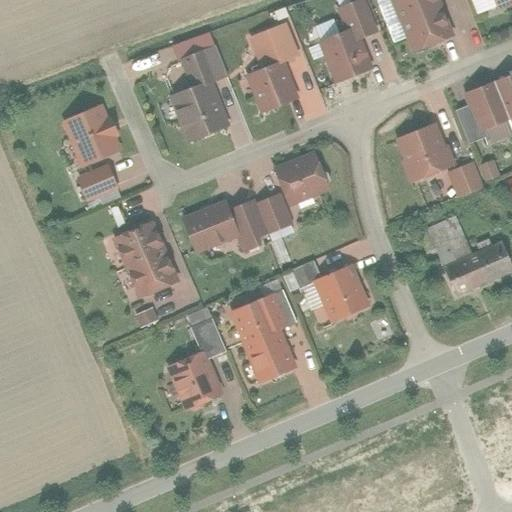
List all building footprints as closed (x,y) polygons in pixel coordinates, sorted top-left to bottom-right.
[(365,20),(357,0),(333,0),(341,19),(344,28),(365,20)] [(434,30),(422,0),(377,0),(395,45),(434,30)] [(287,37),(274,8),(261,13),(274,42),(287,37)] [(341,19),(304,33),(319,72),(356,58),(344,28),(341,19)] [(214,66),(203,37),(180,47),(192,75),(200,72),(214,66)] [(267,52),(231,66),(246,106),(282,92),(267,52)] [(511,78),(510,74),(508,63),(481,72),(494,109),(511,101),(511,78)] [(217,115),(200,72),(192,75),(165,86),(183,129),(217,115)] [(494,109),(481,72),(451,83),(456,96),(465,119),(494,109)] [(100,127),(87,96),(47,114),(60,144),(100,127)] [(456,96),(442,102),(454,131),(468,126),(465,119),(456,96)] [(439,156),(422,114),(383,130),(400,172),(439,156)] [(106,141),(100,127),(60,144),(67,159),(106,141)] [(299,144),(259,159),(268,185),(274,197),(314,182),(299,144)] [(467,177),(458,155),(434,166),(444,188),(467,177)] [(102,177),(93,156),(61,170),(71,191),(102,177)] [(511,163),(501,164),(502,187),(511,186),(511,163)] [(255,222),(280,212),(274,197),(268,185),(244,195),(255,222)] [(244,195),(240,188),(213,200),(225,227),(233,245),(254,236),(249,225),(255,222),(244,195)] [(211,191),(166,208),(180,244),(225,227),(213,200),(211,191)] [(413,220),(442,290),(502,265),(490,233),(464,244),(449,206),(413,220)] [(151,242),(138,212),(98,230),(111,259),(151,242)] [(164,272),(151,242),(111,259),(123,288),(164,272)] [(314,317),(355,299),(337,258),(296,275),(314,317)] [(216,302),(245,376),(282,361),(267,323),(283,316),(270,281),(216,302)] [(130,316),(148,309),(142,296),(124,303),(130,316)] [(155,358),(172,400),(210,384),(196,350),(212,343),(193,297),(172,306),(188,345),(155,358)]
